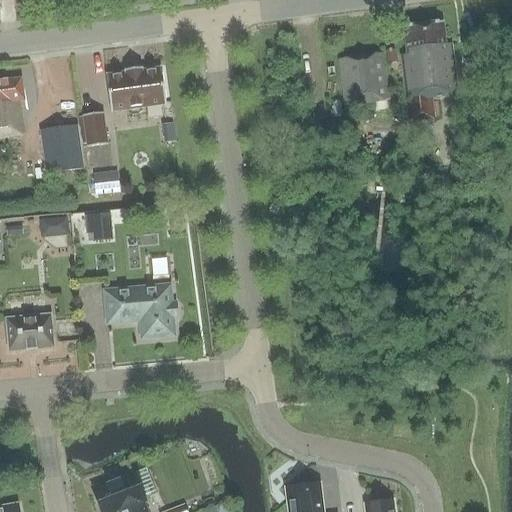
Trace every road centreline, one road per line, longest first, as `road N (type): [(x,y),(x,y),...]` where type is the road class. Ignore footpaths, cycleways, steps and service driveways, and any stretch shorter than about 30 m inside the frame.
road 1 (residential): [(212,17),(259,370)]
road 2 (residential): [(259,370),(266,407),(291,441),(411,468),(428,487),(432,511)]
road 3 (residential): [(42,391),(259,370)]
road 4 (tertiary): [(0,47),(212,17)]
road 5 (tertiary): [(212,17),(348,0)]
road 6 (residential): [(58,511),(42,391)]
